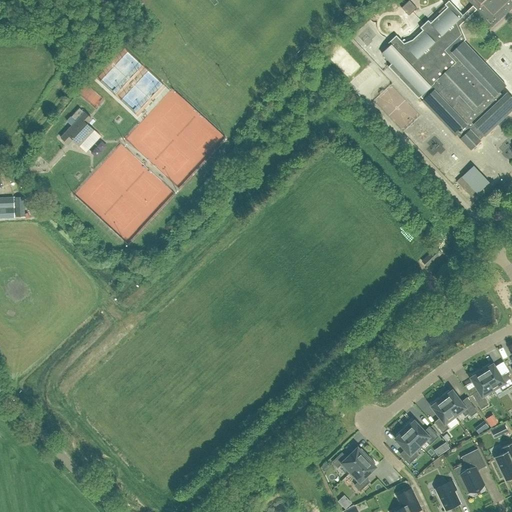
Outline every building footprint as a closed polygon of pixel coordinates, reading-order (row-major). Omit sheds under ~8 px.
[(420,97),(423,100),(421,101),(455,136),(457,134),(460,138),(459,139),(470,150),(481,141),(480,139),(483,136),(485,137),(511,110),(511,97),(507,92),(503,96),(499,92),(506,85),(463,40),(461,42),(457,37),(464,30),(459,25),(476,9),(493,26),(510,10),(511,8),(511,0),(468,0),(473,5),(462,15),(448,1),(444,5),(446,8),(430,23),(427,21),(419,28),(422,31),(414,38),(404,43),(396,35),(388,42),(390,44),(382,53),(392,63),(388,67),(418,99),(420,97)] [(408,16),(416,9),(408,1),(400,8),(408,16)] [(405,40),(415,30),(409,24),(399,34),(405,40)] [(99,107),(105,98),(87,84),(80,93),(99,107)] [(92,119),(85,112),(80,107),(71,117),(76,121),(61,138),(68,144),(72,139),(79,145),(93,130),(87,124),(92,119)] [(431,150),(437,157),(447,150),(441,143),(431,150)] [(477,187),(496,170),(484,158),(466,175),(477,187)] [(456,181),(472,198),(477,193),(461,177),(456,181)] [(24,197),(15,197),(16,218),(25,218),(24,197)] [(0,198),(0,218),(14,217),(13,198),(0,198)] [(436,247),(422,261),(427,267),(441,253),(436,247)] [(480,369),(493,389),(503,383),(506,388),(511,384),(511,382),(506,373),(500,377),(493,364),(490,365),(489,363),(480,369)] [(478,390),(472,394),(481,408),(487,404),(482,396),(493,389),(480,369),(471,374),(472,376),(470,378),(478,390)] [(448,390),(440,396),(455,415),(461,411),(464,415),(468,413),(470,416),(476,411),(466,398),(461,402),(452,390),(450,392),(448,390)] [(433,405),(431,406),(440,418),(434,422),(442,432),(448,428),(446,425),(456,417),(455,415),(440,396),(432,403),(433,405)] [(485,419),(491,427),(498,422),(492,414),(485,419)] [(410,421),(403,428),(419,445),(425,440),(429,444),(438,436),(429,427),(424,431),(414,421),(412,422),(410,421)] [(409,463),(417,455),(413,451),(419,445),(403,428),(395,435),(397,437),(395,439),(405,449),(400,454),(409,463)] [(504,452),(494,457),(506,481),(511,477),(511,442),(501,447),(504,452)] [(342,453),(332,462),(337,467),(340,465),(349,474),(368,455),(360,448),(359,449),(357,448),(346,458),(342,453)] [(468,492),(475,489),(476,490),(478,489),(477,488),(484,485),(477,469),(484,466),(485,468),(486,467),(477,449),(460,457),(460,458),(462,457),(468,469),(466,470),(466,471),(459,474),(457,475),(466,494),(468,492)] [(375,463),(368,455),(349,474),(357,483),(354,485),(360,491),(369,482),(364,477),(375,466),(373,465),(375,463)] [(456,489),(452,480),(435,488),(445,510),(460,503),(454,490),(456,489)] [(402,507),(391,511),(415,511),(421,509),(419,506),(411,488),(396,495),(397,496),(402,507)]
